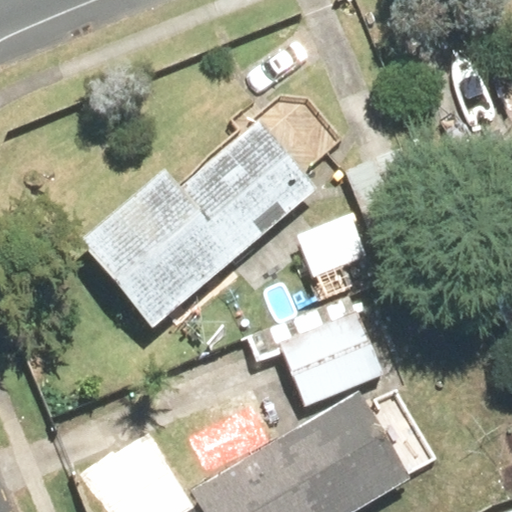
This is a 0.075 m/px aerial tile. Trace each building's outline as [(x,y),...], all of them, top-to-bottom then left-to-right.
[(159,184),(75,256),(145,339),(308,201),(249,132),(171,197),(159,184)] [(511,142),(510,137),(416,179),(405,154),(348,179),(383,255),(439,230),(511,197),(511,142)] [(358,217),(303,241),(323,288),(378,264),(358,217)] [(511,260),(483,276),(511,330),(511,260)] [(365,316),(286,355),(317,417),(396,377),(365,316)] [(179,508),(181,511),(355,511),(401,484),(351,403),(179,508)]
